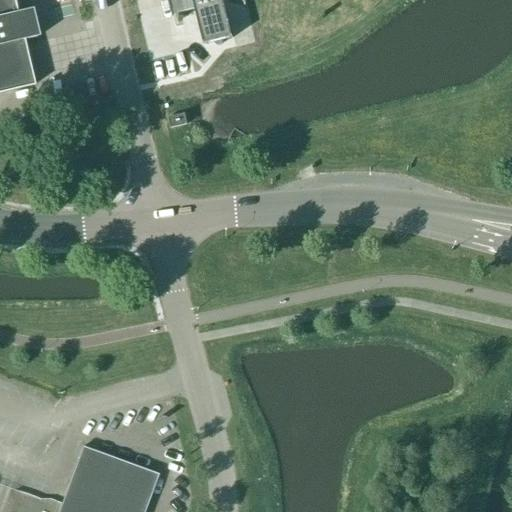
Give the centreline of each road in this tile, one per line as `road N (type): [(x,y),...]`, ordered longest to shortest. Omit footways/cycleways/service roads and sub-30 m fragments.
road 1 (unclassified): [(221,511),(218,465),(158,223)]
road 2 (tertiary): [(408,209),(338,206),(158,223)]
road 3 (unclassified): [(105,0),(158,223)]
road 4 (tertiary): [(158,223),(0,224)]
